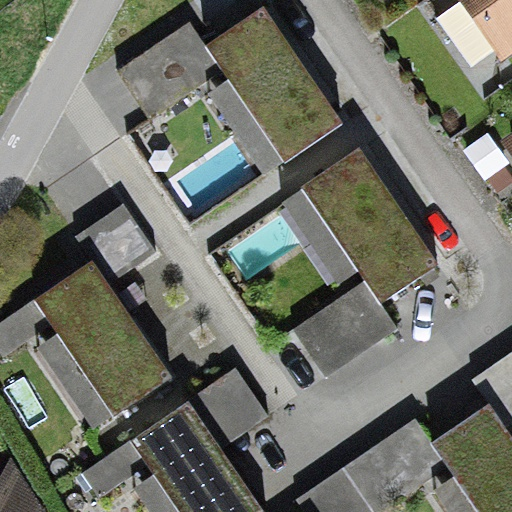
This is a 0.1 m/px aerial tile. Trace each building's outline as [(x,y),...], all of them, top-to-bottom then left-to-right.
[(511,44),(511,0),(465,0),(502,51),(511,44)] [(207,48),(189,22),(117,72),(150,120),(220,72),(285,164),(344,124),(264,9),(207,48)] [(358,150),(300,188),(363,282),(292,329),(325,378),(397,330),(380,303),(436,266),(358,150)] [(91,261),(0,321),(0,352),(2,356),(51,323),(114,418),(172,379),(108,285),(156,253),(123,204),(75,236),(91,261)] [(511,349),(470,377),(488,404),(506,429),(511,424),(511,349)] [(268,415),(235,368),(81,473),(98,498),(146,465),(178,511),(263,511),(219,448),(268,415)] [(511,511),(511,438),(506,429),(488,404),(430,443),(413,418),(343,466),(374,511),(381,511),(447,468),(477,511),(511,511)] [(0,511),(41,511),(14,458),(0,485),(0,511)] [(374,511),(343,466),(295,498),(304,511),(374,511)]
